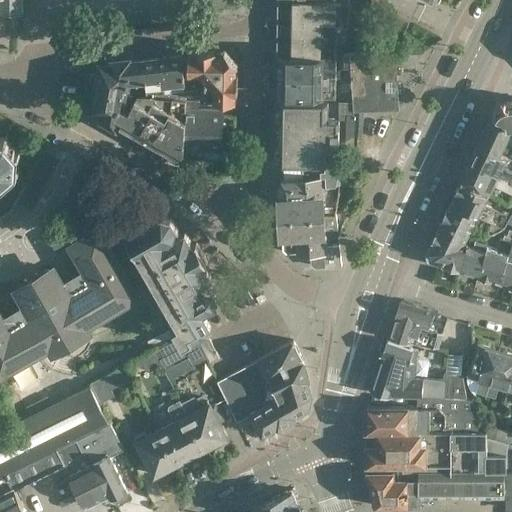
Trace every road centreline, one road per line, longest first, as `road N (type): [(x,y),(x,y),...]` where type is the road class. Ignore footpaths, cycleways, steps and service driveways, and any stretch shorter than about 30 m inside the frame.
road 1 (residential): [(226,216),(204,194),(3,76)]
road 2 (residential): [(252,27),(131,38),(3,76)]
road 3 (residential): [(252,27),(254,182),(226,216)]
road 4 (residential): [(350,300),(288,281),(226,216)]
road 5 (tertiary): [(418,169),(482,40)]
road 6 (tertiary): [(191,511),(315,452)]
road 7 (residential): [(385,282),(511,321)]
road 8 (tertiary): [(418,169),(360,274)]
